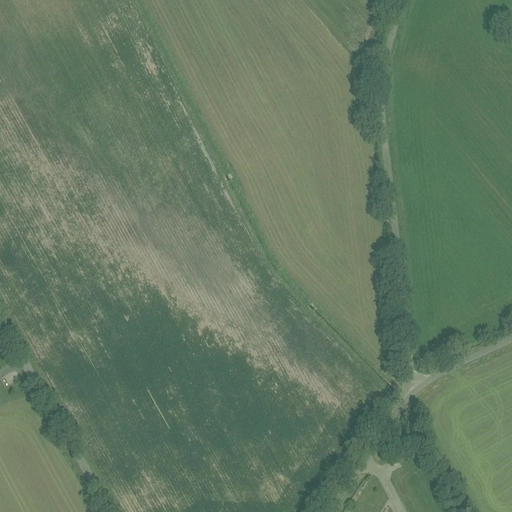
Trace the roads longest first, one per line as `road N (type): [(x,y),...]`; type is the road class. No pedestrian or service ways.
road 1 (unclassified): [(413,387),(382,105),(401,0)]
road 2 (unclassified): [(110,511),(0,313)]
road 3 (unclassified): [(330,511),(413,387)]
